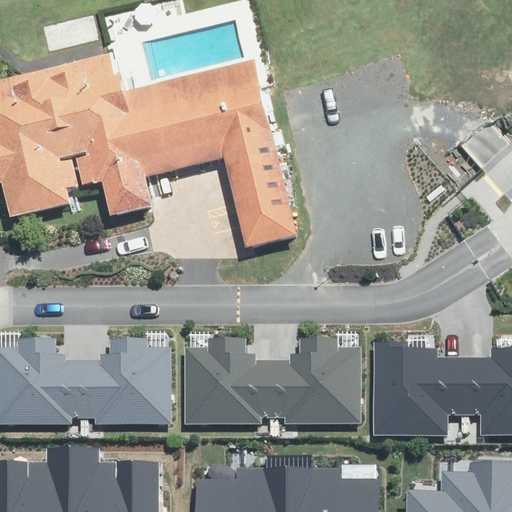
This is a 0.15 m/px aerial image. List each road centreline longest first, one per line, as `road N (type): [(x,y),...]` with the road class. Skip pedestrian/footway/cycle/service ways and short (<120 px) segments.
road 1 (residential): [(0,286),(420,287),(511,235)]
road 2 (unknown): [(486,145),(389,0)]
